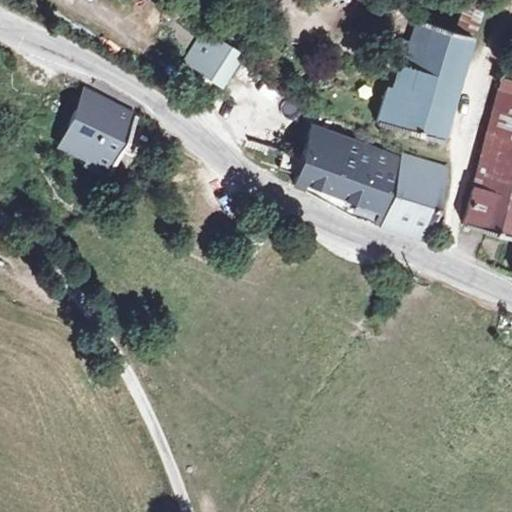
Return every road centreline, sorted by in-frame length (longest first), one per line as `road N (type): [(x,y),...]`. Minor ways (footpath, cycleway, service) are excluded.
road 1 (unclassified): [(0,26),(93,62),(177,129),(350,224),(511,299)]
road 2 (track): [(183,511),(129,375),(73,288),(0,213)]
road 3 (unknown): [(441,266),(488,56)]
